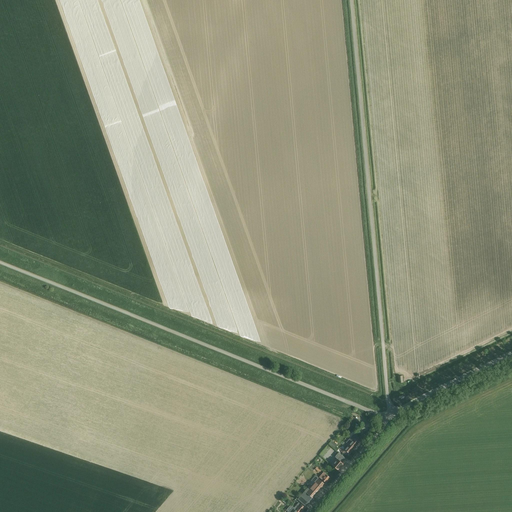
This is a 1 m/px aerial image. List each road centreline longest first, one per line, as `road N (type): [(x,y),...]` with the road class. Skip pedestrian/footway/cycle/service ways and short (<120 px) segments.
road 1 (unclassified): [(390,418),(352,0)]
road 2 (unclassified): [(387,422),(0,262)]
road 3 (unclassified): [(390,418),(507,356)]
